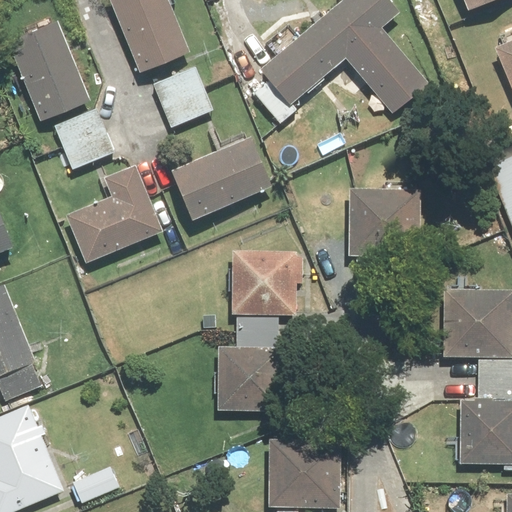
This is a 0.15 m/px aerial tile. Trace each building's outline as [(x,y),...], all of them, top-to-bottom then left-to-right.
[(164,0),(105,0),(135,72),(186,52),(164,0)] [(387,0),(339,0),(257,72),(286,106),(341,58),(390,114),(425,83),(378,29),(398,12),(387,0)] [(490,0),(456,0),(461,12),(490,0)] [(55,21),(4,43),(37,122),(88,101),(55,21)] [(511,40),(491,49),(511,98),(511,97),(511,40)] [(193,66),(151,83),(169,128),(211,111),(193,66)] [(93,109),(52,127),(61,148),(71,171),(112,153),(93,109)] [(52,127),(49,121),(23,132),(35,160),(61,148),(52,127)] [(168,170),(188,220),(270,187),(249,136),(168,170)] [(511,162),(489,172),(511,229),(511,162)] [(63,216),(83,264),(160,232),(132,166),(101,178),(109,198),(63,216)] [(419,194),(348,194),(348,262),(419,262),(419,194)] [(0,250),(9,247),(0,226),(0,250)] [(296,256),(234,256),(233,320),(295,320),(296,287),(303,287),(303,261),(296,261),(296,256)] [(43,389),(5,289),(0,291),(0,396),(3,404),(43,389)] [(511,295),(442,296),(443,362),(511,360),(511,295)] [(282,351),(218,352),(218,417),(282,417),(282,351)] [(511,403),(459,404),(459,468),(511,467),(511,403)] [(0,511),(17,511),(62,495),(29,411),(0,422),(0,511)] [(268,444),(268,511),(340,511),(340,444),(268,444)] [(111,469),(73,488),(82,508),(121,490),(111,469)]
